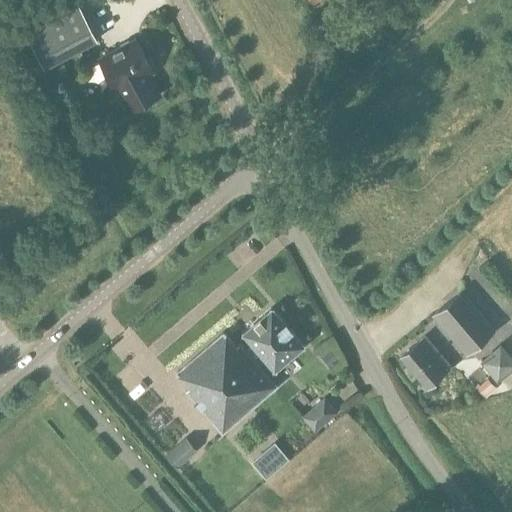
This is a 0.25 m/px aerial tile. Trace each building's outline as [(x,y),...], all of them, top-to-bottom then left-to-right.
[(78,4),(25,33),(45,68),(97,39),(78,4)] [(118,89),(130,111),(159,94),(148,73),(153,71),(136,39),(131,41),(128,40),(121,44),(120,48),(99,59),(116,91),(118,89)] [(63,62),(48,71),(54,82),(70,74),(63,62)] [(493,329),(479,313),(461,292),(433,315),(466,353),(493,329)] [(221,433),(276,386),(257,364),(263,358),(272,368),(271,370),(274,370),(274,369),(300,347),(302,346),(302,344),(301,344),(290,332),(291,331),(286,324),(284,325),(275,313),(272,310),(272,308),(270,308),(270,310),(266,313),(244,332),(243,332),(242,334),(244,334),(252,344),(246,349),(245,348),(244,349),(239,343),(235,347),(223,332),(176,373),(189,387),(185,390),(221,433)] [(427,387),(444,372),(450,367),(425,337),(402,357),(427,387)] [(337,356),(326,344),(317,351),(328,363),(337,356)] [(511,366),(511,359),(500,346),(482,361),(498,379),(511,366)] [(322,399),(300,417),(312,431),(333,413),(322,399)] [(185,438),(167,454),(177,465),(195,450),(185,438)] [(287,458),(274,443),(252,461),(265,476),(287,458)]
